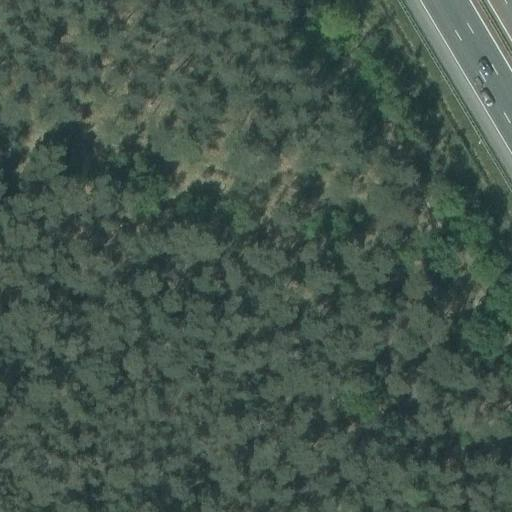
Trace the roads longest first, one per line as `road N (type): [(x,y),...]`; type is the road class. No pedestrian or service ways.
road 1 (track): [(0,125),(439,224)]
road 2 (track): [(305,0),(511,347)]
road 3 (track): [(511,270),(343,0)]
road 4 (motorway): [(443,0),(511,115)]
